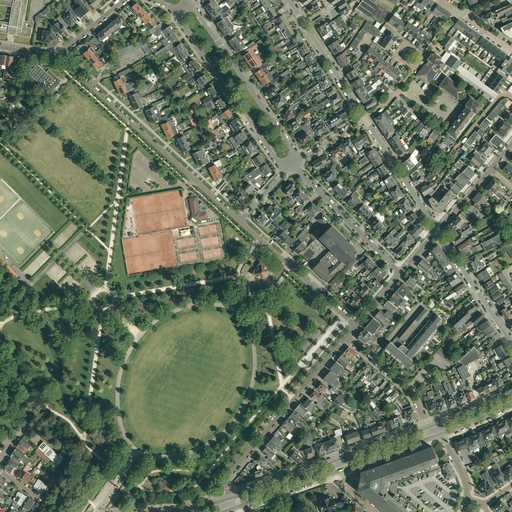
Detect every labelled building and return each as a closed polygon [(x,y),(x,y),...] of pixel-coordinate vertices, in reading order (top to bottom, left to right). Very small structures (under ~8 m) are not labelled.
[(0,20),(0,32),(7,33),(7,34),(12,35),(16,35),(31,37),(32,27),(26,26),(27,24),(24,23),(27,0),(0,0),(0,4),(12,7),(9,23),(0,20)] [(73,0),(77,8),(74,10),(81,18),(87,13),(84,10),(86,8),(89,11),(90,11),(80,0),(73,0)] [(207,10),(208,12),(209,12),(210,13),(216,8),(219,6),(215,0),(214,0),(211,0),(203,4),(204,4),(206,7),(205,7),(206,7),(207,10)] [(320,0),(315,0),(310,3),(311,5),(308,7),(312,13),(320,8),(317,3),(320,0)] [(341,0),(342,1),(337,5),(340,9),(347,5),(344,0),(341,0)] [(362,0),(356,9),(357,10),(357,9),(370,18),(370,17),(380,24),(389,11),(375,2),(376,0),(362,0)] [(419,0),(419,1),(415,6),(418,8),(422,11),(425,6),(429,0),(419,0)] [(429,9),(434,2),(431,0),(429,0),(425,6),(429,9)] [(264,6),(255,11),(256,13),(257,13),(262,9),(264,12),(272,7),(269,2),(264,6)] [(135,15),(137,13),(142,8),(138,3),(135,5),(134,3),(131,6),(130,5),(127,7),(135,15)] [(342,15),(344,14),(345,16),(349,14),(348,12),(350,10),(352,9),(349,4),(347,5),(340,9),(339,10),(340,12),(342,15)] [(431,13),(434,15),(435,16),(442,7),(438,4),(434,9),(431,13)] [(497,14),(498,15),(500,14),(511,8),(511,4),(510,4),(495,10),(497,14)] [(216,8),(210,13),(214,19),(219,15),(220,15),(221,15),(222,16),(228,13),(230,11),(229,8),(225,11),(222,13),(219,9),(220,8),(219,6),(216,8)] [(70,8),(68,9),(66,11),(68,13),(63,17),(71,26),(75,22),(76,20),(75,19),(73,16),(76,14),(70,7),(70,8)] [(277,15),(272,7),(264,12),(263,13),(265,15),(266,14),(266,15),(269,13),(272,19),(277,15)] [(439,16),(441,18),(447,11),(442,7),(435,16),(437,17),(439,16)] [(135,21),(137,23),(140,20),(142,18),(147,13),(142,8),(137,13),(140,16),(135,21)] [(498,16),(496,17),(497,19),(498,23),(501,21),(500,19),(502,19),(511,13),(511,8),(500,14),(498,15),(498,16)] [(219,22),(217,24),(221,30),(231,23),(227,17),(226,16),(229,15),(232,13),(230,11),(228,13),(222,16),(221,17),(217,20),(219,22)] [(446,21),(451,14),(447,11),(441,18),(446,21)] [(493,17),(495,16),(493,11),(482,16),(482,18),(489,23),(494,20),(493,17)] [(146,23),(147,24),(152,19),(147,13),(142,18),(143,20),(144,21),(146,23)] [(510,21),(511,19),(511,13),(502,19),(500,19),(501,21),(501,22),(505,21),(506,23),(510,21)] [(276,21),(279,25),(286,20),(283,15),(276,20),(275,19),(272,21),(273,23),(276,21)] [(388,22),(393,25),(398,18),(393,15),(388,22)] [(114,21),(119,27),(124,22),(119,16),(114,21)] [(341,16),(338,18),(341,22),(341,23),(343,25),(346,30),(348,27),(345,23),(343,20),(341,16)] [(398,18),(393,25),(397,29),(402,22),(399,20),(401,18),(399,17),(398,18)] [(68,26),(63,19),(60,22),(58,23),(57,22),(53,26),(61,35),(65,31),(64,30),(66,29),(66,28),(68,26)] [(152,29),(153,28),(157,24),(152,19),(147,24),(152,29)] [(458,19),(453,26),(458,30),(463,22),(458,19)] [(279,27),(281,30),(284,28),(289,25),(286,20),(279,25),(275,27),(276,29),(279,27)] [(123,32),(119,27),(114,21),(108,26),(113,32),(115,34),(118,31),(121,33),(123,32)] [(328,24),(332,31),(334,35),(338,33),(336,30),(337,29),(340,27),(339,24),(337,22),(335,24),(333,21),(328,24)] [(366,32),(367,32),(370,34),(375,26),(367,21),(362,28),(366,31),(366,32)] [(511,21),(500,28),(502,32),(511,39),(511,38),(511,21)] [(402,32),(403,30),(403,29),(407,24),(402,22),(397,29),(402,32)] [(408,22),(407,24),(403,29),(403,30),(407,32),(408,33),(413,25),(408,22)] [(458,30),(462,33),(467,26),(463,22),(458,30)] [(230,36),(233,34),(241,29),(239,27),(235,29),(234,29),(235,25),(233,25),(232,23),(231,23),(221,30),(225,36),(229,34),(230,36)] [(322,26),(326,33),(327,34),(332,31),(328,24),(327,23),(322,26)] [(235,37),(229,41),(233,47),(239,43),(242,41),(237,35),(242,32),(247,28),(246,27),(247,26),(247,25),(244,27),(241,29),(233,34),(235,37)] [(292,30),(289,25),(284,28),(281,30),(280,31),(282,34),(284,37),(286,39),(292,35),(295,33),(292,30)] [(417,28),(413,25),(408,33),(407,32),(405,34),(407,36),(409,33),(412,36),(417,28)] [(113,32),(108,26),(103,31),(108,36),(113,32)] [(163,31),(161,33),(165,38),(174,32),(170,26),(166,29),(164,30),(163,31)] [(317,29),(322,37),(323,37),(327,34),(326,33),(322,26),(317,29)] [(461,34),(460,35),(465,38),(467,36),(472,29),(467,26),(462,33),(461,34)] [(154,34),(153,35),(155,37),(156,36),(156,37),(161,33),(163,31),(160,28),(156,32),(154,34)] [(416,39),(422,32),(417,28),(412,36),(416,38),(416,39)] [(423,29),(422,32),(416,39),(416,38),(414,41),(415,42),(417,39),(421,42),(426,35),(428,32),(423,29)] [(467,36),(471,39),(476,32),(472,29),(467,36)] [(53,33),(44,31),(43,31),(43,36),(42,36),(42,37),(39,37),(39,41),(50,43),(50,41),(50,40),(51,40),(53,39),(54,40),(57,38),(53,33)] [(102,41),(108,36),(103,31),(97,35),(102,41)] [(165,38),(165,39),(169,44),(164,48),(165,51),(167,49),(173,45),(171,43),(178,38),(174,32),(165,38)] [(394,43),(396,44),(397,43),(395,41),(397,38),(390,32),(387,37),(394,42),(394,43)] [(475,42),(480,35),(476,32),(471,39),(475,42)] [(292,40),(293,42),(301,36),(299,34),(298,33),(285,41),(286,43),(292,40)] [(431,38),(426,35),(421,42),(426,45),(427,43),(430,44),(433,40),(430,38),(431,38)] [(447,35),(444,39),(453,46),(456,48),(457,46),(455,44),(456,42),(457,41),(454,40),(447,35)] [(301,36),(293,42),(294,44),(289,47),(290,50),(303,41),(302,39),(303,39),(301,36)] [(482,36),(476,44),(481,47),(486,40),(485,39),(483,38),(482,36)] [(387,37),(384,41),(391,46),(394,43),(394,42),(387,37)] [(328,46),(331,50),(339,45),(338,42),(340,41),(339,38),(328,46)] [(452,48),(453,46),(444,39),(441,44),(446,47),(448,49),(450,46),(452,48)] [(486,40),(481,47),(486,51),(491,43),(490,42),(488,41),(486,40)] [(239,43),(233,47),(237,53),(243,49),(244,49),(246,47),(245,47),(242,41),(239,43)] [(388,51),(391,46),(384,41),(381,46),(388,51)] [(244,52),(246,50),(251,47),(255,44),(253,42),(246,47),(244,49),(243,49),(244,52)] [(173,45),(170,47),(171,49),(176,56),(180,53),(186,49),(182,43),(176,47),(174,45),(173,45)] [(296,51),(298,53),(308,47),(306,44),(305,44),(304,43),(291,51),(293,54),(296,51)] [(491,43),(486,51),(490,54),(495,46),(494,46),(492,44),(491,43)] [(339,45),(331,50),(334,55),(341,50),(344,47),(343,46),(341,47),(339,45)] [(495,46),(490,54),(491,55),(494,57),(500,50),(498,49),(496,47),(495,46)] [(89,60),(95,55),(96,53),(91,47),(90,49),(88,47),(85,50),(86,52),(84,54),(89,60)] [(245,55),(244,56),(248,62),(254,58),(257,56),(252,50),(251,47),(246,50),(244,52),(246,54),(245,55)] [(308,47),(298,53),(301,58),(304,56),(309,53),(308,52),(309,51),(308,50),(309,49),(308,47)] [(365,54),(370,57),(375,50),(370,47),(365,54)] [(89,60),(94,65),(99,60),(97,57),(98,56),(97,55),(102,50),(101,49),(96,53),(95,55),(89,60)] [(182,65),(189,60),(187,57),(190,55),(186,49),(176,56),(182,65)] [(370,57),(374,61),(379,53),(375,50),(370,57)] [(500,50),(494,57),(498,60),(504,53),(503,52),(501,50),(500,50)] [(297,64),(298,67),(313,57),(311,53),(304,57),(305,59),(297,64)] [(336,57),(339,62),(346,58),(343,53),(336,57)] [(384,56),(379,53),(374,61),(378,63),(378,64),(382,59),(384,56)] [(416,76),(427,84),(433,76),(437,71),(439,69),(444,63),(440,60),(441,58),(435,53),(433,55),(432,54),(428,59),(428,60),(426,63),(418,73),(416,76)] [(504,53),(498,60),(501,62),(503,63),(508,57),(508,56),(507,55),(506,54),(505,54),(504,53)] [(13,57),(7,56),(6,65),(9,66),(8,69),(14,70),(15,64),(12,63),(13,57)] [(254,58),(248,62),(252,69),(255,67),(256,69),(260,67),(263,65),(257,56),(254,58)] [(349,63),(348,60),(350,58),(349,56),(346,58),(339,62),(343,67),(349,63)] [(313,57),(298,67),(295,69),(297,71),(308,64),(309,66),(316,61),(313,57)] [(504,66),(501,71),(510,77),(511,74),(511,58),(510,57),(510,58),(508,57),(503,63),(501,65),(504,66)] [(447,66),(449,67),(454,71),(460,63),(453,58),(447,66)] [(376,66),(381,69),(386,62),(385,61),(382,59),(378,64),(378,63),(376,66)] [(381,69),(385,72),(391,65),(387,63),(389,60),(387,59),(385,61),(386,62),(381,69)] [(99,60),(94,65),(99,70),(104,65),(103,64),(105,62),(102,60),(101,61),(99,60)] [(111,60),(104,66),(107,69),(114,62),(111,60)] [(188,73),(182,77),(186,82),(195,76),(193,73),(200,69),(194,60),(188,64),(190,66),(186,70),(188,73)] [(256,73),(255,74),(260,79),(269,73),(266,68),(265,67),(270,64),(268,61),(263,64),(263,65),(260,67),(262,69),(256,73)] [(359,62),(357,63),(353,66),(354,68),(355,69),(347,74),(351,80),(359,74),(357,71),(359,70),(357,68),(362,65),(359,62)] [(306,69),(308,71),(310,75),(320,68),(320,67),(320,66),(319,65),(318,65),(317,63),(313,66),(312,65),(306,69)] [(51,93),(62,81),(49,69),(47,72),(38,64),(29,73),(51,93)] [(391,65),(385,72),(390,76),(395,68),(394,68),(391,65)] [(390,76),(394,79),(399,72),(396,69),(398,67),(396,66),(394,68),(395,68),(390,76)] [(118,73),(119,76),(122,75),(132,71),(130,68),(118,73)] [(276,79),(270,82),(272,85),(277,82),(290,73),(291,72),(289,69),(288,70),(276,79)] [(314,73),(308,77),(309,79),(313,77),(313,78),(316,76),(318,79),(325,74),(323,71),(322,72),(321,70),(315,74),(314,73)] [(404,74),(399,72),(394,79),(399,82),(404,74)] [(269,73),(260,79),(264,86),(267,83),(269,82),(270,81),(272,80),(271,79),(273,78),(269,73)] [(205,83),(208,81),(206,78),(207,77),(205,74),(201,77),(199,74),(189,81),(191,84),(195,81),(199,87),(198,87),(200,91),(207,85),(205,83)] [(499,74),(496,78),(503,83),(504,82),(506,80),(506,79),(499,74)] [(320,83),(314,87),(315,89),(329,81),(327,79),(328,79),(327,76),(326,77),(326,76),(318,81),(320,83)] [(447,77),(440,86),(443,88),(458,99),(459,98),(466,103),(466,105),(467,106),(447,132),(456,138),(475,112),(476,113),(481,106),(471,98),(472,97),(466,92),(465,94),(463,92),(464,90),(450,79),(447,77)] [(116,85),(118,88),(127,84),(124,78),(123,78),(115,82),(115,83),(116,85)] [(356,88),(363,84),(363,83),(364,83),(363,81),(362,81),(360,78),(352,83),(356,88)] [(496,78),(493,82),(500,88),(501,86),(502,84),(503,83),(496,78)] [(329,82),(329,81),(315,89),(317,91),(319,90),(321,93),(325,90),(324,89),(331,85),(331,84),(330,82),(329,82)] [(493,82),(489,87),(496,93),(498,91),(499,89),(500,88),(493,82)] [(133,89),(131,90),(129,85),(131,85),(130,83),(127,84),(118,88),(121,95),(124,93),(128,92),(130,95),(133,94),(132,93),(136,91),(137,91),(137,90),(140,89),(139,86),(133,89)] [(277,95),(276,93),(277,93),(275,90),(277,89),(275,85),(276,85),(275,84),(271,86),(272,88),(266,93),(269,98),(272,96),(273,98),(276,95),(277,95)] [(355,90),(358,94),(371,86),(370,84),(364,87),(363,85),(355,90)] [(206,105),(210,101),(217,97),(215,94),(217,93),(214,89),(214,88),(213,86),(212,87),(212,86),(206,90),(211,96),(203,101),(206,105)] [(371,86),(358,94),(361,98),(368,93),(368,92),(373,89),(371,86)] [(278,98),(273,101),(274,102),(275,104),(275,105),(275,106),(276,106),(276,107),(277,107),(278,107),(282,104),(283,105),(285,103),(284,103),(285,102),(287,101),(284,97),(289,92),(289,91),(291,89),(289,87),(282,92),(277,95),(276,95),(278,98)] [(317,101),(322,98),(327,94),(329,96),(336,92),(336,91),(335,89),(334,90),(333,87),(326,92),(326,91),(315,98),(317,101)] [(361,98),(363,103),(371,97),(370,95),(379,90),(377,88),(368,93),(361,98)] [(130,96),(134,103),(140,100),(143,98),(140,92),(137,93),(130,96)] [(294,105),(287,109),(285,110),(286,112),(283,114),(285,116),(284,116),(285,117),(284,117),(284,118),(284,119),(285,120),(286,120),(287,120),(291,118),(292,119),(295,116),(294,115),(295,115),(292,112),(294,110),(295,108),(298,106),(297,104),(304,99),(307,103),(310,101),(305,94),(292,103),(294,105)] [(331,105),(333,104),(340,100),(340,99),(340,98),(339,97),(337,94),(333,97),(333,96),(330,98),(329,97),(314,107),(316,111),(329,103),(331,105)] [(373,97),(371,97),(363,103),(368,109),(376,104),(379,101),(375,96),(373,97)] [(210,101),(206,105),(207,107),(210,105),(211,107),(216,103),(220,110),(226,106),(225,105),(224,103),(220,98),(219,99),(217,97),(210,101)] [(140,100),(134,103),(134,104),(135,105),(137,110),(140,108),(142,107),(144,110),(148,108),(147,107),(146,105),(147,104),(144,98),(143,98),(140,100)] [(499,102),(493,110),(497,113),(503,106),(499,102)] [(190,108),(192,111),(193,113),(199,108),(196,104),(190,108)] [(147,113),(149,117),(159,113),(159,112),(160,112),(156,106),(153,108),(152,107),(146,110),(146,111),(147,113)] [(344,107),(341,109),(335,112),(338,116),(341,121),(349,115),(346,110),(344,107)] [(26,119),(30,114),(23,108),(22,110),(20,118),(26,119)] [(219,112),(211,118),(213,120),(217,117),(218,117),(220,120),(223,124),(224,123),(227,122),(227,121),(226,120),(232,115),(228,109),(221,114),(219,113),(219,112)] [(378,124),(386,119),(388,118),(386,115),(387,113),(386,111),(383,114),(381,115),(375,119),(375,120),(376,122),(376,123),(377,124),(378,124)] [(159,113),(149,117),(152,124),(156,122),(158,121),(159,121),(161,124),(162,124),(164,123),(163,121),(168,119),(167,118),(166,115),(161,118),(159,113)] [(332,126),(341,121),(338,116),(331,120),(329,118),(325,121),(330,128),(332,126)] [(162,125),(165,132),(175,127),(173,122),(174,122),(172,117),(168,119),(170,121),(162,125)] [(300,119),(299,117),(295,119),(296,120),(294,121),(295,122),(290,125),(291,127),(291,128),(292,131),(293,130),(293,131),(300,126),(298,122),(300,121),(299,120),(300,119)] [(378,124),(378,125),(378,126),(379,126),(381,128),(393,120),(392,119),(391,119),(389,117),(388,118),(386,119),(378,124)] [(323,122),(321,119),(319,120),(317,118),(315,120),(323,132),(324,131),(325,131),(327,129),(327,128),(323,122)] [(224,123),(223,124),(222,125),(225,129),(228,127),(230,131),(232,130),(234,133),(240,129),(239,127),(240,126),(238,124),(235,119),(231,122),(230,120),(227,122),(224,123)] [(393,120),(381,128),(382,130),(382,131),(382,132),(383,132),(384,132),(391,127),(394,125),(395,125),(394,125),(398,123),(395,119),(393,120)] [(501,123),(499,126),(507,133),(510,129),(510,128),(511,127),(511,126),(511,125),(506,121),(505,123),(503,121),(502,119),(500,122),(501,123)] [(321,133),(323,132),(315,120),(313,121),(314,123),(312,125),(318,135),(319,134),(319,135),(321,133)] [(426,125),(422,122),(421,121),(419,124),(416,128),(421,131),(426,125)] [(305,130),(303,131),(305,133),(298,138),(301,141),(300,142),(302,145),(303,144),(308,141),(308,142),(310,140),(311,138),(311,137),(311,136),(310,136),(310,135),(309,135),(311,133),(314,131),(308,122),(302,126),(305,130)] [(507,133),(499,126),(495,130),(502,137),(506,132),(507,133)] [(175,127),(165,132),(168,138),(178,133),(175,127)] [(385,135),(387,138),(390,137),(391,137),(394,132),(391,127),(384,132),(384,133),(384,134),(384,135),(385,135)] [(433,131),(429,137),(434,141),(438,135),(441,131),(436,127),(433,131)] [(483,137),(486,133),(480,128),(477,132),(483,137)] [(491,130),(489,132),(494,136),(492,137),(500,144),(503,140),(491,130)] [(234,137),(235,138),(231,141),(236,148),(240,145),(239,144),(240,144),(243,142),(243,141),(247,138),(247,137),(245,135),(242,131),(237,135),(234,137)] [(470,137),(475,141),(477,138),(476,137),(478,134),(475,131),(470,137)] [(358,137),(362,143),(367,140),(363,134),(358,137)] [(392,145),(400,140),(397,134),(389,139),(392,145)] [(178,140),(181,146),(187,143),(190,141),(188,137),(185,138),(184,136),(178,140)] [(359,145),(362,143),(358,137),(353,141),(357,149),(360,147),(359,145)] [(488,137),(486,138),(487,139),(489,141),(497,148),(500,144),(492,137),(491,139),(489,138),(489,137),(488,137)] [(357,156),(356,154),(352,148),(354,147),(349,139),(345,142),(353,155),(356,159),(358,157),(357,156)] [(400,140),(392,145),(395,150),(403,145),(400,140)] [(482,147),(490,153),(491,152),(491,150),(493,148),(483,140),(482,142),(484,144),(482,147)] [(246,152),(254,146),(253,144),(252,144),(250,141),(248,143),(248,142),(246,143),(247,144),(244,146),(244,145),(241,147),(240,145),(236,148),(232,151),(233,153),(234,154),(239,150),(240,151),(242,152),(244,151),(246,152)] [(351,157),(353,155),(345,142),(341,145),(345,152),(347,151),(351,157)] [(187,143),(181,146),(184,152),(191,149),(187,143)] [(403,145),(395,150),(399,156),(401,158),(405,153),(404,152),(407,150),(403,145)] [(256,149),(254,146),(246,152),(249,155),(244,158),(246,161),(252,157),(252,156),(257,152),(256,150),(256,149)] [(337,148),(335,149),(343,161),(345,159),(344,157),(346,156),(344,153),(339,146),(339,147),(338,146),(337,147),(337,148)] [(490,153),(482,147),(480,149),(478,147),(476,149),(486,157),(488,155),(489,155),(490,153)] [(332,151),(331,152),(335,159),(337,161),(339,160),(340,161),(341,163),(343,161),(335,149),(334,150),(333,150),(332,151)] [(360,163),(364,161),(375,153),(374,151),(375,151),(374,149),(373,149),(364,155),(365,157),(359,161),(360,163)] [(408,158),(403,163),(408,170),(418,162),(414,157),(418,152),(415,149),(408,158)] [(193,154),(197,160),(203,157),(206,155),(204,151),(202,151),(202,150),(200,151),(200,150),(193,154)] [(477,157),(480,154),(475,151),(472,155),(473,157),(471,160),(478,166),(483,161),(477,157)] [(360,163),(359,164),(360,165),(361,165),(362,165),(365,163),(371,160),(372,161),(373,162),(379,158),(378,157),(378,156),(377,155),(375,153),(364,161),(360,163)] [(253,159),(251,160),(257,167),(258,166),(265,161),(260,154),(253,159)] [(209,166),(211,165),(209,162),(207,157),(209,157),(208,155),(206,156),(206,155),(203,157),(197,160),(200,167),(207,163),(208,163),(209,166)] [(315,168),(319,166),(320,168),(325,165),(324,163),(329,160),(325,155),(321,158),(320,158),(312,163),(313,166),(314,168),(315,168)] [(459,160),(456,163),(472,176),(475,173),(473,171),(475,169),(472,166),(471,167),(469,165),(466,169),(464,167),(462,165),(463,163),(461,161),(463,159),(461,157),(459,160)] [(381,162),(381,161),(381,160),(380,160),(379,158),(373,162),(367,166),(368,168),(374,165),(375,167),(381,162)] [(210,168),(209,168),(212,175),(219,171),(217,168),(218,167),(222,165),(219,160),(214,163),(215,165),(212,167),(211,165),(209,166),(210,168)] [(408,171),(410,174),(417,168),(421,163),(419,161),(418,162),(408,170),(408,171)] [(328,182),(328,181),(330,179),(334,183),(337,181),(338,179),(335,176),(336,175),(336,174),(336,173),(334,171),(335,170),(334,169),(335,169),(338,165),(336,162),(334,164),(331,167),(332,167),(331,169),(325,175),(326,175),(323,178),(325,181),(325,182),(326,183),(327,183),(328,182)] [(417,168),(410,174),(413,178),(416,175),(422,168),(423,166),(421,163),(417,168)] [(469,180),(472,176),(456,163),(454,165),(463,172),(462,174),(469,180)] [(267,164),(262,167),(261,166),(245,176),(250,180),(251,182),(253,184),(256,180),(254,178),(264,172),(266,175),(272,171),(267,164)] [(372,175),(373,177),(385,169),(384,167),(385,166),(384,165),(383,165),(383,164),(376,169),(377,171),(371,175),(372,175)] [(511,177),(511,167),(508,164),(503,170),(511,177)] [(434,172),(428,180),(430,182),(440,170),(440,169),(438,168),(434,172)] [(385,169),(373,177),(374,179),(380,175),(381,177),(388,173),(388,172),(387,170),(387,171),(385,169)] [(454,170),(452,169),(450,171),(451,171),(466,184),(469,181),(460,173),(459,175),(454,170)] [(221,170),(219,171),(212,175),(215,181),(222,178),(224,177),(221,170)] [(417,177),(413,179),(417,184),(424,180),(421,175),(423,174),(422,172),(421,171),(419,173),(417,176),(417,177)] [(451,171),(450,173),(456,178),(454,180),(463,187),(466,184),(451,171)] [(383,180),(380,182),(382,187),(393,180),(392,178),(392,177),(391,176),(390,176),(384,179),(383,180)] [(444,178),(459,191),(462,188),(456,183),(454,184),(449,179),(448,179),(445,177),(444,178)] [(456,195),(459,191),(444,178),(441,183),(444,185),(446,183),(451,188),(450,189),(456,195)] [(489,184),(503,196),(506,194),(497,186),(500,183),(494,178),(489,184)] [(336,191),(338,193),(344,187),(339,183),(340,181),(338,179),(337,181),(334,183),(333,185),(335,187),(334,188),(337,191),(336,191)] [(394,182),(393,180),(380,188),(382,190),(387,187),(389,188),(396,184),(395,183),(395,181),(394,182)] [(284,190),(285,190),(287,192),(287,193),(286,194),(289,196),(293,192),(292,191),(295,188),(293,186),(295,185),(294,184),(295,184),(293,182),(292,183),(292,182),(291,184),(288,186),(287,185),(284,188),(285,189),(284,190)] [(428,183),(420,188),(422,192),(435,184),(436,183),(435,182),(432,184),(431,183),(430,184),(430,185),(428,183)] [(244,188),(241,191),(245,194),(248,192),(249,194),(254,188),(249,183),(247,186),(244,189),(244,188)] [(350,190),(348,192),(346,189),(348,187),(347,187),(350,184),(348,183),(345,185),(344,187),(338,193),(340,195),(340,194),(345,199),(352,192),(350,190)] [(435,184),(422,192),(425,196),(433,190),(432,189),(437,186),(435,184)] [(503,196),(489,184),(484,190),(490,195),(492,191),(501,199),(503,196)] [(386,192),(385,193),(387,196),(389,194),(391,197),(400,191),(400,190),(399,189),(397,186),(393,189),(393,188),(389,191),(387,192),(388,193),(387,193),(386,192)] [(350,199),(347,202),(350,205),(352,207),(353,207),(355,205),(356,207),(360,203),(362,201),(358,197),(359,196),(360,195),(357,192),(358,191),(358,190),(359,189),(357,188),(356,189),(356,188),(352,192),(353,194),(354,194),(353,195),(352,195),(349,198),(350,199)] [(295,199),(298,202),(305,194),(303,192),(302,193),(300,190),(294,196),(296,198),(295,199)] [(438,213),(444,210),(455,196),(449,190),(438,202),(432,197),(427,200),(432,207),(438,213)] [(401,192),(400,191),(391,197),(393,200),(391,202),(392,204),(400,199),(399,199),(403,196),(402,194),(402,193),(401,192)] [(483,203),(489,197),(484,193),(483,194),(480,191),(472,200),(475,202),(474,203),(475,204),(474,206),(479,210),(484,204),(483,203)] [(245,197),(240,192),(237,194),(234,197),(235,198),(235,199),(236,200),(237,200),(241,204),(241,203),(243,203),(244,202),(244,201),(244,200),(243,199),(245,197)] [(305,194),(298,202),(300,205),(299,206),(303,210),(305,207),(310,202),(309,200),(307,198),(307,197),(305,194)] [(199,220),(207,218),(207,216),(206,209),(204,210),(203,210),(200,207),(199,208),(198,198),(190,199),(192,216),(199,220)] [(279,208),(282,205),(275,198),(272,201),(277,205),(279,208)] [(361,216),(367,210),(369,209),(369,208),(365,204),(367,202),(364,199),(362,201),(360,203),(362,205),(357,211),(361,216)] [(397,207),(399,210),(408,204),(408,203),(408,202),(407,201),(405,199),(401,201),(397,203),(396,204),(393,206),(395,208),(397,207)] [(308,215),(310,213),(317,206),(314,204),(313,204),(312,203),(307,208),(305,207),(303,210),(301,211),(305,215),(306,213),(308,215)] [(409,204),(408,204),(399,210),(401,213),(399,214),(401,217),(403,216),(403,215),(404,214),(408,212),(408,211),(411,209),(410,206),(409,204)] [(274,207),(273,208),(270,206),(269,207),(267,207),(265,208),(266,210),(265,211),(268,215),(269,214),(271,217),(275,213),(276,214),(281,209),(280,209),(279,208),(277,205),(275,208),(274,207)] [(317,206),(310,213),(308,215),(310,217),(308,219),(312,222),(315,219),(314,218),(320,211),(319,210),(319,209),(317,206)] [(371,211),(369,209),(367,210),(361,216),(366,221),(371,215),(373,217),(378,213),(375,210),(373,212),(372,211),(371,211)] [(411,222),(417,218),(417,217),(418,217),(416,215),(414,212),(410,214),(409,212),(401,217),(397,220),(399,222),(403,220),(407,217),(411,222)] [(271,223),(273,220),(270,218),(269,219),(264,215),(262,213),(259,216),(259,215),(257,218),(257,219),(261,222),(261,223),(263,225),(263,224),(267,228),(271,223)] [(319,221),(321,223),(327,217),(324,214),(324,215),(322,213),(316,220),(315,219),(312,222),(315,225),(319,221)] [(378,213),(373,217),(376,220),(375,220),(372,223),(372,224),(370,225),(374,229),(375,229),(381,223),(384,220),(383,219),(384,219),(384,218),(384,217),(383,216),(381,216),(380,217),(379,216),(380,215),(378,213)] [(467,228),(469,225),(458,216),(456,219),(464,227),(465,226),(467,228)] [(330,219),(327,217),(321,223),(323,225),(319,229),(321,231),(330,221),(329,220),(330,219)] [(415,238),(424,229),(421,226),(422,225),(417,218),(411,222),(404,227),(409,232),(415,238)] [(453,222),(457,226),(461,230),(462,230),(463,228),(464,230),(467,228),(465,226),(464,227),(456,219),(454,221),(453,222)] [(386,222),(384,220),(381,223),(375,229),(377,231),(376,232),(376,233),(376,234),(377,235),(378,235),(379,235),(379,234),(380,235),(385,229),(382,226),(386,222)] [(445,230),(451,240),(458,235),(463,232),(461,230),(457,233),(455,229),(457,226),(453,222),(452,222),(445,230)] [(279,237),(282,239),(281,240),(284,242),(284,241),(285,242),(289,237),(285,233),(288,230),(287,229),(290,226),(288,224),(285,227),(283,230),(282,231),(283,232),(279,237)] [(320,261),(312,269),(326,282),(333,275),(345,263),(346,265),(350,261),(351,262),(355,258),(353,255),(356,252),(351,248),(352,247),(352,246),(352,245),(352,244),(352,243),(351,243),(351,242),(350,242),(349,242),(348,243),(332,226),(328,229),(327,231),(324,233),(324,234),(323,235),(320,238),(331,249),(332,250),(325,257),(324,256),(320,261)] [(458,235),(451,240),(457,247),(463,243),(462,241),(468,237),(467,234),(473,230),(472,229),(471,227),(463,232),(458,235)] [(388,235),(384,239),(386,241),(385,242),(388,244),(388,243),(389,243),(394,238),(391,235),(394,233),(391,229),(386,234),(388,235)] [(300,240),(306,233),(303,230),(297,237),(300,240)] [(394,238),(389,243),(389,244),(391,245),(390,246),(392,248),(393,248),(398,243),(401,240),(398,237),(400,235),(402,233),(401,231),(399,233),(396,236),(394,238)] [(300,240),(299,241),(301,242),(302,243),(307,238),(306,238),(309,235),(306,233),(300,240)] [(480,239),(477,234),(468,239),(463,243),(457,247),(460,251),(467,246),(477,240),(480,239)] [(498,235),(493,237),(496,241),(484,248),(486,252),(503,243),(501,240),(498,235)] [(399,256),(401,253),(402,254),(403,254),(404,253),(404,252),(405,250),(403,248),(405,247),(404,246),(410,240),(406,236),(401,241),(403,243),(401,245),(400,244),(398,246),(398,247),(393,252),(395,254),(396,254),(399,256)] [(289,237),(285,242),(285,243),(287,245),(287,244),(289,246),(294,241),(294,242),(297,239),(294,237),(292,239),(289,237)] [(484,248),(496,241),(493,237),(482,243),(484,248)] [(462,254),(462,255),(470,250),(473,248),(471,246),(478,242),(477,240),(467,246),(460,251),(461,253),(460,254),(461,255),(462,254)] [(302,243),(301,242),(294,250),(298,255),(306,246),(302,243)] [(427,259),(429,258),(433,255),(441,250),(438,244),(436,244),(430,251),(432,253),(429,254),(428,253),(425,257),(427,259)] [(476,246),(473,248),(470,250),(462,255),(461,255),(464,259),(472,254),(472,253),(478,250),(476,246)] [(435,257),(436,258),(444,253),(441,250),(433,255),(429,258),(427,259),(428,261),(430,260),(435,257)] [(446,257),(444,253),(436,258),(437,260),(432,263),(434,265),(446,257)] [(470,263),(472,266),(480,261),(482,259),(483,258),(481,256),(478,258),(476,255),(468,260),(468,261),(469,263),(470,263)] [(4,260),(0,256),(0,265),(3,268),(1,270),(11,280),(17,274),(7,264),(6,265),(3,261),(4,260)] [(446,257),(434,265),(435,266),(439,264),(440,265),(448,260),(446,257)] [(364,266),(365,268),(372,261),(370,259),(369,259),(368,258),(364,262),(364,261),(362,263),(358,260),(357,261),(353,266),(356,269),(357,268),(359,270),(364,266)] [(355,259),(329,285),(331,287),(332,286),(335,283),(353,266),(357,261),(355,259)] [(431,266),(423,259),(417,266),(427,275),(429,272),(427,271),(429,269),(430,271),(429,271),(430,273),(431,273),(434,278),(438,275),(432,266),(431,266)] [(480,261),(472,266),(473,268),(473,269),(474,271),(475,271),(476,272),(483,267),(486,265),(483,261),(482,259),(480,261)] [(437,270),(438,272),(450,264),(448,260),(440,265),(441,267),(437,270)] [(374,263),(372,261),(365,268),(367,270),(363,274),(365,276),(372,269),(371,269),(375,265),(374,264),(374,263)] [(271,270),(261,262),(258,266),(256,266),(255,268),(256,270),(253,274),(263,281),(271,270)] [(450,264),(438,272),(437,272),(438,274),(444,271),(445,272),(453,267),(450,264)] [(375,277),(381,271),(379,268),(379,269),(377,267),(373,271),(366,278),(369,280),(373,275),(375,277)] [(455,271),(453,267),(445,272),(446,274),(441,276),(443,278),(447,276),(455,271)] [(486,269),(477,275),(480,280),(482,279),(484,282),(491,277),(486,269)] [(412,276),(416,280),(419,282),(421,279),(420,278),(423,275),(416,270),(415,270),(413,272),(414,273),(412,276)] [(384,273),(381,271),(375,277),(377,279),(372,283),(375,286),(373,287),(376,290),(380,285),(378,282),(381,279),(381,278),(385,275),(383,273),(384,273)] [(448,280),(449,283),(459,276),(456,272),(442,281),(444,283),(448,280)] [(450,284),(446,287),(447,290),(462,281),(459,276),(449,283),(450,284)] [(406,282),(409,284),(417,291),(416,293),(420,296),(423,292),(417,287),(419,285),(410,277),(410,278),(408,278),(407,279),(407,281),(406,282)] [(489,288),(495,285),(491,279),(484,284),(486,288),(487,290),(489,289),(489,288)] [(361,289),(368,295),(370,293),(370,292),(371,291),(367,288),(368,287),(360,281),(358,283),(363,287),(361,289)] [(450,292),(451,294),(465,286),(462,281),(454,287),(455,289),(450,292)] [(403,283),(399,287),(411,297),(413,296),(408,292),(410,289),(403,283)] [(495,284),(495,285),(489,288),(489,289),(487,290),(488,290),(491,294),(499,289),(495,284)] [(448,296),(444,299),(446,300),(447,300),(450,298),(453,296),(455,300),(460,297),(459,295),(467,290),(467,289),(465,286),(451,294),(449,296),(448,296)] [(366,298),(368,295),(361,289),(360,291),(355,287),(353,290),(360,296),(361,296),(364,299),(366,297),(366,298)] [(413,299),(411,297),(399,287),(396,292),(403,298),(405,296),(409,299),(411,301),(413,299)] [(499,289),(491,294),(491,295),(494,300),(495,300),(496,299),(502,295),(502,294),(502,295),(498,290),(499,289)] [(353,299),(360,305),(362,303),(361,302),(363,301),(359,298),(359,297),(352,291),(350,293),(355,297),(353,299)] [(406,302),(395,292),(392,296),(403,306),(405,308),(407,306),(404,304),(406,302)] [(498,305),(504,301),(506,303),(507,302),(502,295),(496,299),(495,300),(498,305)] [(392,296),(389,300),(397,307),(399,305),(404,309),(405,308),(403,306),(392,296)] [(358,308),(360,305),(353,299),(351,301),(346,297),(344,299),(352,306),(356,309),(357,307),(358,308)] [(440,302),(443,304),(450,308),(452,303),(444,299),(440,302)] [(471,316),(469,314),(476,310),(472,303),(471,304),(468,300),(463,304),(465,307),(465,308),(450,322),(456,329),(455,330),(457,332),(465,325),(465,324),(464,323),(471,316)] [(387,301),(384,306),(388,310),(389,310),(392,312),(394,311),(399,315),(401,312),(396,308),(387,301)] [(390,342),(385,348),(408,368),(441,328),(440,327),(445,321),(433,312),(428,317),(430,319),(406,348),(402,344),(429,312),(422,306),(391,343),(390,342)] [(502,315),(502,316),(504,318),(505,318),(506,319),(511,316),(506,307),(501,311),(503,314),(502,315)] [(380,310),(377,314),(388,323),(390,325),(391,323),(386,318),(387,317),(380,310)] [(387,311),(384,314),(390,319),(393,315),(387,311)] [(465,325),(467,328),(473,322),(475,324),(484,317),(483,315),(483,314),(482,313),(481,313),(480,312),(465,324),(465,325)] [(377,314),(374,317),(382,323),(383,321),(386,324),(388,323),(377,314)] [(384,330),(382,329),(384,327),(373,318),(370,321),(378,328),(383,332),(384,330)] [(482,331),(491,324),(488,320),(479,326),(476,328),(477,330),(478,330),(479,332),(482,331)] [(378,328),(370,321),(368,325),(379,334),(380,333),(379,333),(380,332),(376,330),(378,328)] [(491,324),(482,331),(483,333),(479,335),(481,337),(494,329),(491,324)] [(381,336),(379,334),(368,325),(365,328),(372,334),(374,333),(380,337),(381,336)] [(364,329),(361,332),(369,338),(370,339),(373,342),(376,339),(364,329)] [(488,337),(489,339),(497,333),(494,330),(487,335),(484,337),(485,339),(488,337)] [(361,332),(359,335),(371,345),(372,343),(369,340),(370,339),(369,338),(361,332)] [(499,337),(497,333),(489,339),(487,340),(490,344),(492,346),(494,345),(493,344),(492,342),(495,340),(499,337)] [(369,348),(371,345),(359,335),(357,337),(358,338),(369,348)] [(496,355),(506,348),(503,343),(498,346),(497,344),(493,346),(495,349),(493,350),(496,355)] [(454,367),(452,368),(460,384),(464,383),(462,380),(464,379),(471,375),(469,372),(467,368),(467,367),(464,365),(480,357),(479,356),(476,350),(474,346),(459,361),(461,362),(454,367)] [(346,350),(357,359),(358,360),(359,358),(355,354),(356,353),(349,347),(346,350)] [(506,348),(496,355),(499,359),(500,359),(501,361),(506,358),(504,356),(509,353),(507,350),(506,348)] [(357,359),(346,350),(343,353),(351,360),(352,358),(356,361),(357,359)] [(343,354),(340,357),(353,369),(353,368),(353,369),(355,367),(349,363),(351,361),(343,354)] [(501,370),(511,363),(511,356),(497,364),(501,370)] [(340,357),(337,361),(345,368),(346,366),(350,370),(351,370),(353,369),(340,357)] [(359,367),(361,369),(362,367),(366,362),(362,359),(357,365),(359,367)] [(336,362),(333,365),(343,374),(345,376),(347,374),(341,369),(343,368),(336,362)] [(362,372),(365,374),(370,368),(370,367),(368,366),(366,364),(362,368),(353,378),(356,380),(362,372)] [(342,376),(343,374),(333,365),(330,369),(337,375),(338,373),(342,376)] [(365,375),(359,381),(362,383),(365,379),(368,382),(369,382),(370,380),(377,373),(376,372),(376,371),(375,370),(374,370),(373,370),(372,371),(370,369),(368,372),(365,376),(365,375)] [(330,371),(327,375),(338,384),(340,382),(336,379),(337,377),(330,371)] [(449,395),(445,396),(444,396),(445,397),(446,400),(449,408),(450,407),(450,408),(456,406),(455,405),(456,405),(455,402),(453,398),(452,395),(454,394),(450,384),(446,373),(442,376),(443,380),(444,382),(442,383),(446,391),(447,390),(449,395)] [(492,374),(490,375),(492,380),(493,379),(497,386),(497,387),(500,386),(501,386),(503,385),(503,384),(502,382),(497,373),(492,375),(492,374)] [(371,382),(373,383),(376,386),(382,378),(382,377),(381,376),(381,375),(380,375),(377,374),(372,380),(371,382)] [(327,375),(324,379),(331,385),(332,383),(336,386),(338,384),(327,375)] [(485,381),(487,385),(491,391),(492,390),(492,391),(494,390),(494,389),(497,388),(496,386),(492,380),(490,375),(488,376),(489,379),(485,381)] [(383,379),(376,387),(372,391),(375,393),(379,388),(379,387),(382,390),(385,387),(383,386),(387,382),(386,381),(384,379),(383,379)] [(436,391),(441,389),(439,383),(438,381),(433,384),(436,391)] [(479,382),(475,384),(476,386),(479,392),(480,394),(483,392),(484,394),(484,395),(487,393),(488,393),(489,392),(491,391),(487,385),(486,384),(485,382),(482,383),(480,384),(479,382)] [(320,392),(327,398),(329,396),(326,393),(324,393),(328,388),(322,383),(321,383),(320,383),(319,383),(318,384),(318,385),(319,386),(317,388),(321,391),(320,392)] [(453,383),(450,384),(454,394),(456,399),(459,399),(457,394),(457,393),(453,383)] [(464,383),(460,384),(461,386),(462,387),(463,389),(464,392),(466,396),(468,400),(469,401),(470,401),(472,401),(472,400),(473,400),(475,399),(472,393),(474,393),(473,391),(472,391),(471,389),(469,385),(468,386),(466,387),(464,383)] [(388,395),(390,392),(394,389),(392,387),(392,386),(391,385),(390,385),(378,396),(379,397),(385,392),(388,395)] [(426,392),(424,388),(417,393),(420,396),(426,392)] [(388,397),(385,400),(389,403),(392,401),(393,402),(400,396),(398,394),(399,394),(398,393),(398,392),(397,392),(395,389),(388,396),(388,397)] [(466,396),(464,392),(463,389),(460,390),(461,392),(457,393),(457,394),(459,399),(460,403),(461,403),(462,403),(463,403),(464,403),(464,402),(464,401),(467,400),(465,396),(466,396)] [(320,396),(318,394),(315,391),(314,391),(313,391),(312,393),(312,394),(310,396),(319,404),(322,406),(324,404),(318,399),(320,396)] [(339,395),(337,397),(335,396),(333,399),(334,400),(332,402),(338,407),(344,400),(339,395)] [(429,396),(426,397),(424,398),(428,410),(429,410),(429,412),(430,412),(433,411),(433,410),(433,408),(437,407),(434,400),(435,400),(433,395),(429,397),(429,396)] [(438,406),(440,411),(441,411),(442,411),(443,411),(444,410),(447,409),(443,400),(445,400),(444,397),(436,400),(438,406)] [(305,402),(302,405),(309,411),(312,413),(315,410),(313,408),(312,407),(315,404),(312,402),(308,398),(307,400),(305,402)] [(344,401),(339,406),(344,408),(349,411),(353,413),(356,408),(344,401)] [(323,411),(325,409),(317,403),(316,405),(323,411)] [(398,403),(396,405),(399,408),(399,409),(401,410),(402,414),(403,417),(404,419),(406,418),(406,419),(407,420),(408,419),(408,421),(409,421),(412,420),(413,421),(414,421),(415,420),(416,419),(416,418),(414,414),(415,413),(414,411),(413,411),(413,410),(404,413),(403,408),(401,406),(398,403)] [(300,404),(297,408),(311,420),(312,418),(306,412),(308,411),(300,404)] [(303,416),(308,420),(309,421),(311,420),(297,408),(294,411),(302,418),(303,416)] [(401,418),(403,417),(402,414),(401,410),(399,409),(397,409),(390,412),(391,415),(392,415),(396,425),(396,426),(398,425),(398,426),(399,426),(402,425),(402,424),(401,421),(402,420),(401,418)] [(294,412),(291,415),(303,425),(305,427),(307,425),(305,423),(304,424),(300,420),(301,419),(294,412)] [(291,415),(288,419),(296,425),(297,424),(301,427),(303,425),(291,415)] [(340,417),(338,415),(335,420),(340,423),(341,425),(343,424),(344,422),(341,420),(342,418),(340,417)] [(395,427),(395,426),(391,416),(389,417),(390,420),(386,422),(389,429),(390,429),(392,429),(392,428),(395,427)] [(288,419),(285,423),(299,434),(300,432),(295,428),(296,426),(288,419)] [(369,431),(367,425),(368,425),(368,424),(366,420),(364,421),(366,425),(364,426),(365,430),(362,431),(364,439),(371,436),(369,431)] [(502,421),(499,422),(503,431),(505,433),(506,436),(509,434),(511,433),(508,426),(507,426),(505,421),(504,421),(503,421),(502,421)] [(369,424),(370,426),(372,434),(373,435),(379,433),(375,424),(375,422),(369,424)] [(381,422),(375,424),(379,433),(385,431),(383,424),(382,424),(381,422)] [(505,433),(503,431),(499,422),(496,424),(496,425),(494,426),(497,431),(496,431),(500,439),(502,438),(501,435),(505,433)] [(298,437),(300,435),(299,434),(285,423),(282,426),(290,433),(290,434),(292,436),(293,435),(296,437),(297,436),(298,437)] [(490,427),(486,428),(490,437),(493,436),(494,437),(495,437),(497,440),(499,439),(495,432),(492,427),(490,428),(490,427)] [(492,441),(490,437),(486,428),(483,430),(484,431),(481,432),(484,437),(483,437),(487,444),(487,446),(490,445),(489,442),(492,441)] [(43,438),(46,435),(46,434),(44,432),(39,429),(36,433),(40,436),(41,436),(43,438)] [(353,430),(350,431),(354,442),(357,441),(359,440),(360,440),(357,431),(354,432),(353,430)] [(352,443),(354,442),(350,431),(348,432),(348,434),(345,435),(347,441),(348,444),(349,444),(352,443)] [(486,446),(485,445),(484,442),(482,437),(480,432),(477,433),(477,432),(474,434),(478,445),(479,446),(483,444),(484,446),(486,446)] [(470,437),(469,437),(471,442),(470,442),(471,445),(474,450),(476,449),(475,447),(478,445),(474,434),(471,435),(471,436),(470,437)] [(279,444),(281,441),(284,438),(281,436),(278,439),(275,436),(271,440),(273,441),(273,442),(284,452),(285,450),(279,444)] [(22,438),(17,447),(26,452),(31,444),(27,441),(22,438)] [(337,438),(330,440),(333,449),(336,448),(337,449),(339,448),(339,447),(340,447),(337,438)] [(454,441),(453,442),(454,443),(455,443),(457,449),(456,449),(460,456),(462,455),(460,450),(464,448),(468,447),(470,451),(472,450),(471,445),(470,446),(468,442),(467,438),(464,439),(463,438),(460,440),(457,441),(457,440),(456,440),(454,441)] [(308,458),(315,456),(314,454),(317,452),(315,446),(312,442),(309,439),(307,440),(306,441),(308,445),(309,446),(310,448),(301,451),(302,451),(301,452),(304,457),(307,456),(308,458)] [(320,439),(312,442),(315,446),(317,452),(318,455),(318,454),(319,455),(321,454),(321,453),(322,453),(325,452),(322,444),(321,443),(320,439)] [(276,448),(280,451),(284,455),(285,453),(284,452),(273,442),(273,441),(271,440),(267,445),(273,451),(276,448)] [(330,450),(333,449),(330,440),(323,443),(326,452),(327,451),(328,452),(330,451),(330,450)] [(40,444),(38,447),(35,451),(48,463),(49,461),(51,459),(55,463),(58,465),(63,459),(43,441),(40,444)] [(384,511),(416,511),(395,494),(395,493),(396,487),(397,482),(397,481),(433,468),(439,466),(435,455),(432,446),(361,472),(358,490),(384,511)] [(266,459),(271,464),(274,461),(271,458),(275,454),(266,447),(263,451),(265,453),(265,454),(268,456),(268,455),(269,456),(266,459)] [(299,460),(302,458),(300,456),(297,453),(299,451),(294,447),(292,449),(295,452),(290,457),(297,463),(298,462),(298,463),(300,462),(299,460)] [(16,448),(13,452),(28,462),(29,461),(30,460),(28,459),(24,455),(25,454),(16,448)] [(28,462),(13,452),(11,456),(19,462),(21,460),(25,463),(25,464),(26,465),(28,462)] [(274,466),(271,464),(266,459),(265,458),(264,458),(260,455),(258,457),(256,459),(257,460),(256,460),(263,466),(266,462),(267,463),(269,465),(268,465),(273,469),(275,467),(274,466)] [(10,457),(3,469),(10,473),(14,467),(16,468),(19,463),(10,457)] [(254,461),(252,463),(250,463),(249,463),(247,466),(250,469),(252,467),(255,471),(253,472),(255,478),(259,476),(259,477),(263,475),(261,469),(262,468),(254,461)] [(441,465),(445,473),(444,474),(448,480),(454,477),(457,476),(449,461),(444,464),(441,465)] [(511,480),(511,478),(511,472),(511,468),(509,465),(505,467),(507,469),(502,472),(508,481),(510,479),(511,480)] [(35,469),(27,482),(32,486),(36,479),(38,476),(35,475),(34,474),(34,473),(36,470),(37,470),(39,468),(37,467),(35,469)] [(26,472),(21,479),(27,482),(35,469),(34,468),(31,473),(27,471),(26,472)] [(498,468),(495,470),(489,474),(490,475),(494,482),(496,481),(498,485),(499,485),(499,486),(502,485),(501,484),(503,482),(502,480),(499,477),(502,475),(498,468)] [(490,491),(492,490),(492,489),(490,487),(494,484),(488,475),(487,474),(486,475),(486,476),(483,478),(486,482),(485,483),(484,482),(480,485),(483,490),(482,491),(484,494),(485,493),(486,495),(491,492),(490,492),(490,491)] [(38,479),(33,486),(33,487),(37,490),(43,481),(42,481),(45,476),(43,475),(40,480),(38,479)] [(47,478),(45,476),(42,481),(43,481),(37,490),(42,493),(48,484),(47,484),(44,482),(47,478)] [(52,477),(47,484),(48,484),(42,493),(47,496),(52,487),(50,486),(55,478),(52,477)] [(13,510),(15,507),(23,494),(19,491),(13,499),(15,501),(12,506),(11,508),(13,510)] [(27,497),(23,494),(15,507),(17,509),(20,504),(22,505),(27,497)] [(344,505),(349,499),(344,494),(340,499),(342,500),(341,501),(335,503),(333,498),(331,499),(330,497),(320,500),(321,501),(319,502),(318,503),(319,504),(319,505),(318,506),(319,508),(320,509),(320,508),(321,511),(326,511),(334,509),(344,505)] [(21,511),(22,511),(23,511),(32,500),(28,497),(23,506),(24,507),(21,511)] [(499,509),(501,511),(502,511),(508,507),(501,499),(492,507),(497,511),(499,509)] [(36,502),(32,500),(23,511),(26,511),(28,510),(30,511),(36,502)] [(35,511),(40,505),(36,502),(30,511),(32,511),(31,511),(35,511)]
